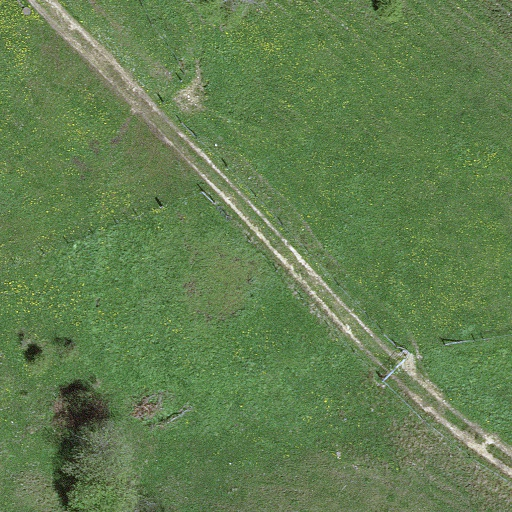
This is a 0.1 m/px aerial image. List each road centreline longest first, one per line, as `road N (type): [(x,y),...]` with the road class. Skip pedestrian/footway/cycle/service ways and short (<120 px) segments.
road 1 (track): [(511,466),(400,372),(212,170)]
road 2 (track): [(46,0),(212,170)]
